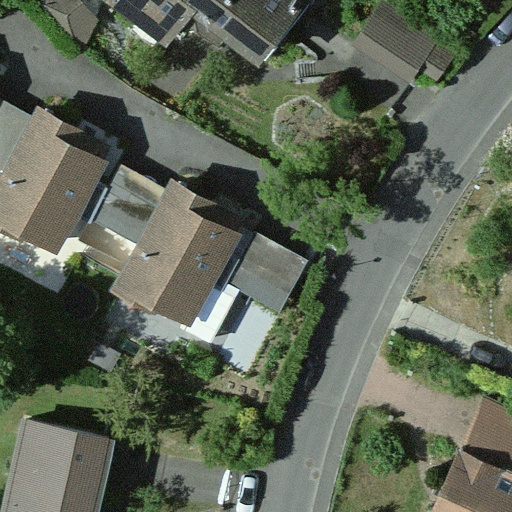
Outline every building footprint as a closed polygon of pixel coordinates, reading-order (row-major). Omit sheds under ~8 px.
[(309,0),(109,0),(170,46),(199,11),(266,61),(309,0)] [(398,0),(383,0),(343,67),(399,100),(444,27),(398,0)] [(36,114),(0,95),(0,164),(7,168),(36,114)] [(118,144),(42,103),(36,114),(7,168),(0,181),(0,217),(61,250),(118,144)] [(170,188),(124,162),(94,215),(141,242),(170,188)] [(252,218),(176,177),(170,188),(141,242),(119,284),(196,324),(252,218)] [(309,258),(258,230),(230,281),(282,309),(309,258)] [(511,511),(511,404),(480,391),(420,511),(511,511)] [(101,511),(118,436),(24,416),(3,511),(101,511)]
